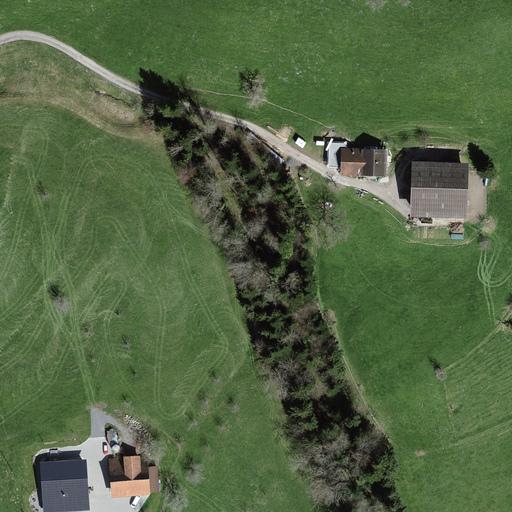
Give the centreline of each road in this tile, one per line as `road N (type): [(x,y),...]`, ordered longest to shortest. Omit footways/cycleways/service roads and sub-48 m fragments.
road 1 (track): [(380,189),(269,135),(117,79),(48,39),(22,34),(0,41)]
road 2 (track): [(297,155),(291,173),(315,237),(316,295),(382,428)]
